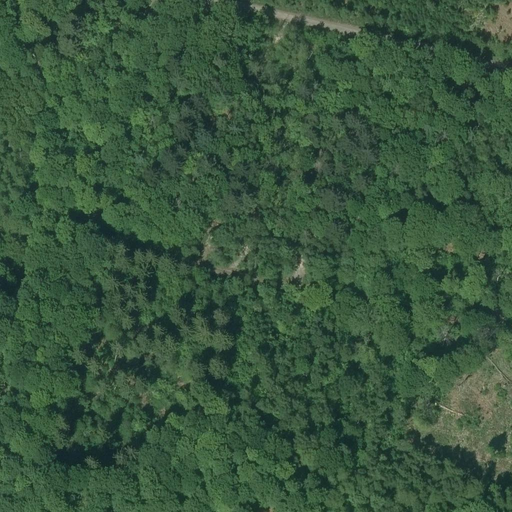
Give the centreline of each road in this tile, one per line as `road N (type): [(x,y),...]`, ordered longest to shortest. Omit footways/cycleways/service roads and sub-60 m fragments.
road 1 (track): [(511,340),(304,289),(171,267),(37,226)]
road 2 (track): [(94,0),(0,392)]
road 3 (track): [(199,0),(511,71)]
